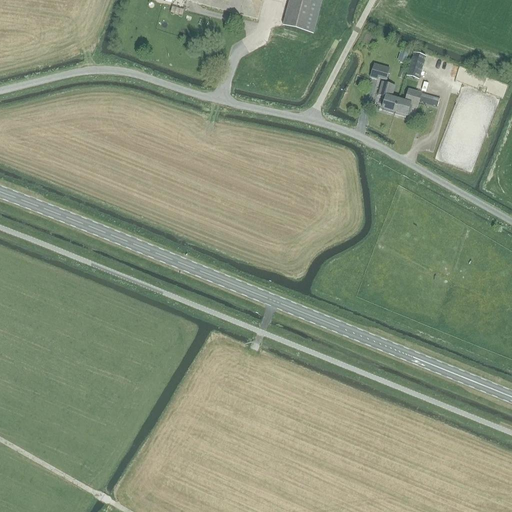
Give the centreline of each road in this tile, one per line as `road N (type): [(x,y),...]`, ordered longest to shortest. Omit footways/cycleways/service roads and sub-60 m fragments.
road 1 (primary): [(511,397),(0,192)]
road 2 (unclassified): [(0,91),(86,71),(133,74),(360,136),(511,222)]
road 3 (track): [(127,511),(0,439)]
